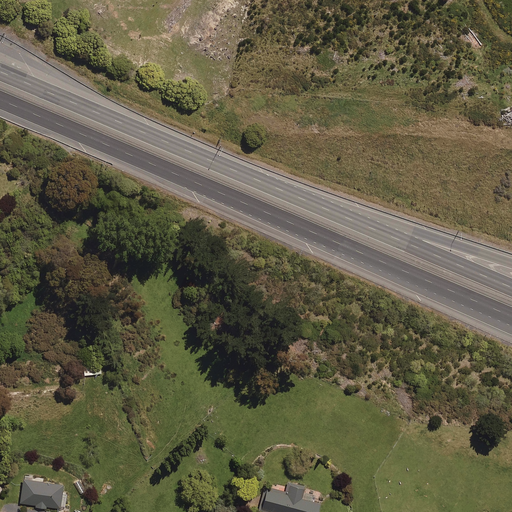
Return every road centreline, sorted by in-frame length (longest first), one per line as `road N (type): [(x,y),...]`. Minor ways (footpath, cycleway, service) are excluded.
road 1 (motorway): [(450,291),(0,98)]
road 2 (motorway): [(0,72),(309,203)]
road 3 (motorway): [(309,203),(511,288)]
road 4 (motorway): [(309,203),(511,263)]
